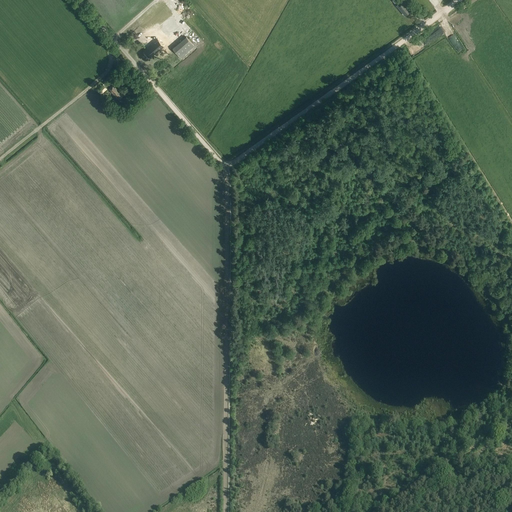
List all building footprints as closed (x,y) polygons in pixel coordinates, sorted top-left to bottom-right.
[(408,7),(404,2),(400,5),(398,3),(396,5),(397,7),(398,7),(404,15),(410,10),(408,7)] [(136,26),(152,45),(144,52),(150,58),(155,53),(157,55),(169,44),(156,29),(173,14),(163,3),(136,26)] [(182,18),(190,27),(193,24),(185,15),(182,18)] [(186,37),(172,49),(180,58),(194,45),(186,37)] [(409,49),(413,53),(417,49),(413,45),(409,49)] [(208,57),(212,53),(206,47),(202,51),(208,57)] [(102,84),(97,90),(101,94),(107,89),(102,84)] [(118,100),(124,95),(120,91),(119,93),(116,90),(117,89),(113,85),(108,89),(118,100)]
